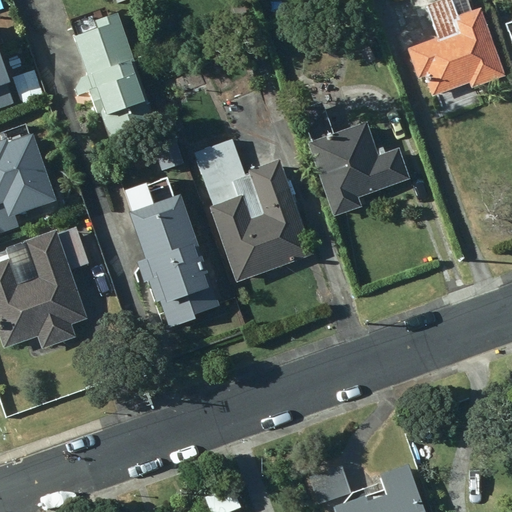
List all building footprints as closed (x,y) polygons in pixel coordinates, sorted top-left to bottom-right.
[(507,79),(482,13),(459,22),(451,1),(424,12),(436,44),(408,54),(418,83),(425,81),(432,99),(469,86),(471,93),(507,79)] [(137,69),(118,19),(97,26),(100,35),(76,43),(88,80),(82,82),(76,93),(78,99),(87,96),(94,115),(104,112),(108,123),(103,124),(109,141),(156,124),(150,107),(146,109),(133,71),(137,69)] [(33,68),(6,78),(18,107),(44,97),(33,68)] [(0,109),(8,107),(0,84),(0,109)] [(311,148),(309,148),(334,220),(362,210),(360,201),(411,184),(400,152),(380,159),(369,127),(336,138),(326,111),(302,120),(311,148)] [(182,167),(173,141),(146,149),(155,176),(182,167)] [(0,232),(13,228),(9,219),(43,207),(20,144),(0,150),(0,232)] [(313,258),(279,166),(245,178),(233,145),(196,158),(216,211),(211,213),(238,286),(313,258)] [(217,309),(179,204),(157,212),(160,220),(136,229),(149,265),(142,267),(134,279),(136,287),(151,281),(160,304),(162,304),(172,331),(193,323),(192,318),(217,309)] [(79,233),(60,239),(73,274),(92,267),(79,233)] [(0,341),(4,353),(38,341),(43,354),(77,341),(72,328),(87,322),(57,237),(0,257),(0,341)] [(426,511),(410,464),(381,472),(388,493),(368,499),(364,489),(354,491),(345,502),(333,506),(335,511),(426,511)] [(309,476),(318,502),(352,491),(343,465),(309,476)] [(233,511),(237,511),(226,486),(195,500),(200,511),(233,511)]
